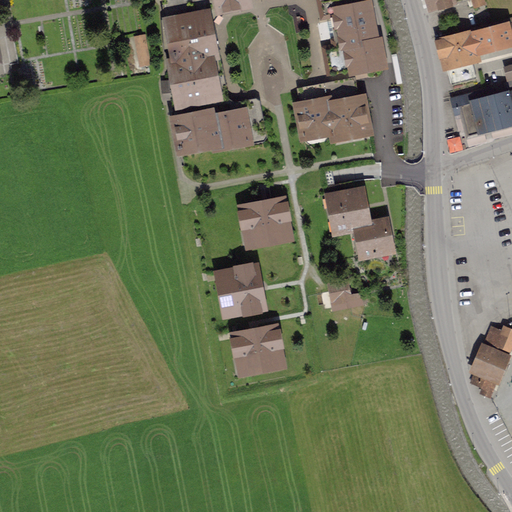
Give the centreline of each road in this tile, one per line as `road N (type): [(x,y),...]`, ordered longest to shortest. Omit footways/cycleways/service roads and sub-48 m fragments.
road 1 (tertiary): [(434,168),(437,271),(457,376),(482,445),(511,488)]
road 2 (tertiary): [(410,0),(430,81),(434,168)]
